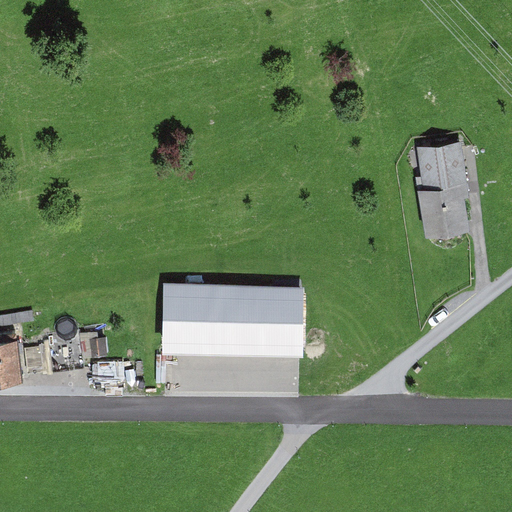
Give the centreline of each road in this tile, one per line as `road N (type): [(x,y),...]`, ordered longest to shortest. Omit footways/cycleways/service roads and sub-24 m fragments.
road 1 (tertiary): [(0,412),(511,414)]
road 2 (track): [(511,278),(406,363),(367,400),(367,412)]
road 3 (track): [(306,412),(240,511)]
